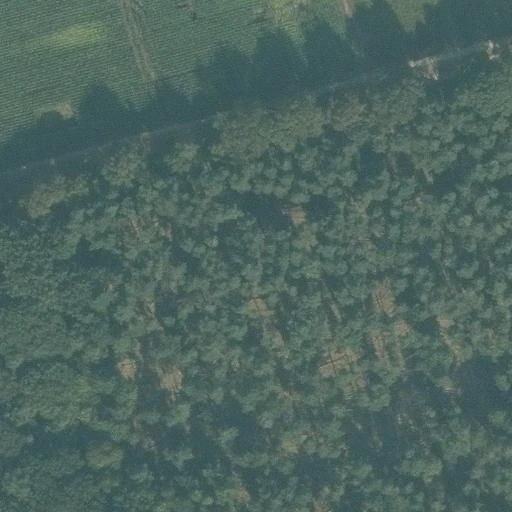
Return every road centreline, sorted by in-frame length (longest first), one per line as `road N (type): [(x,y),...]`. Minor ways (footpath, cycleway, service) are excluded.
road 1 (track): [(511,47),(13,176)]
road 2 (track): [(100,511),(13,176)]
